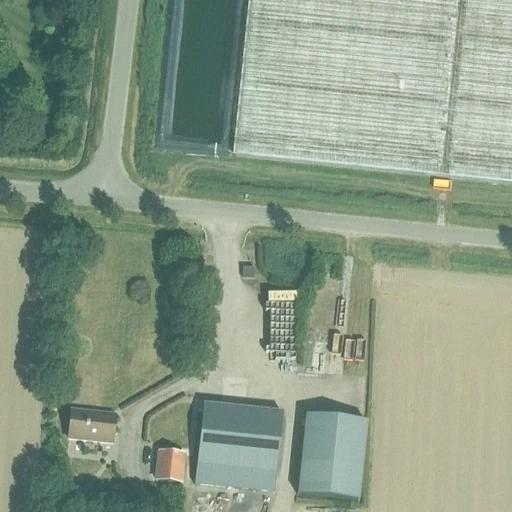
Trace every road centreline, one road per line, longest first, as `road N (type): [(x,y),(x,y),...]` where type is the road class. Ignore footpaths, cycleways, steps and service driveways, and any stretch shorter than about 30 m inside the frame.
road 1 (unclassified): [(511,241),(103,197)]
road 2 (unclassified): [(103,197),(130,0)]
